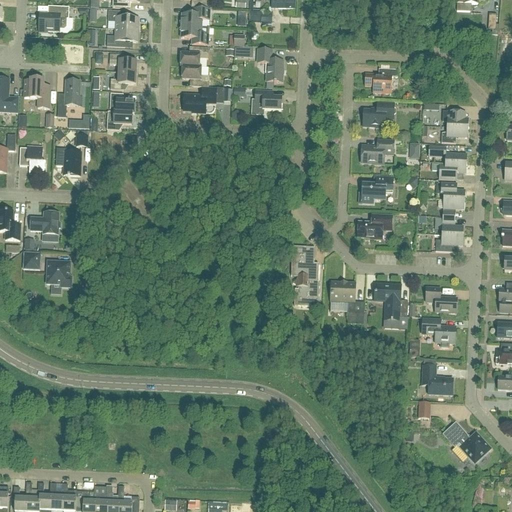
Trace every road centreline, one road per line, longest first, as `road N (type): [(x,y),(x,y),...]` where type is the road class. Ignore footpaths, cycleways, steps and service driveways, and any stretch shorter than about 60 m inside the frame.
road 1 (secondary): [(375,511),(303,419),(271,397),(62,379),(0,349)]
road 2 (residential): [(475,273),(485,106),(442,62),(349,59)]
road 3 (residential): [(511,451),(474,409),(470,391),(475,273)]
road 4 (residential): [(161,129),(85,195),(0,198)]
road 5 (residential): [(328,237),(343,223),(349,59)]
road 6 (residential): [(148,511),(149,481),(0,473)]
road 7 (residential): [(475,273),(359,269),(328,237)]
road 8 (residential): [(298,135),(161,129)]
road 9 (residential): [(161,129),(166,0)]
